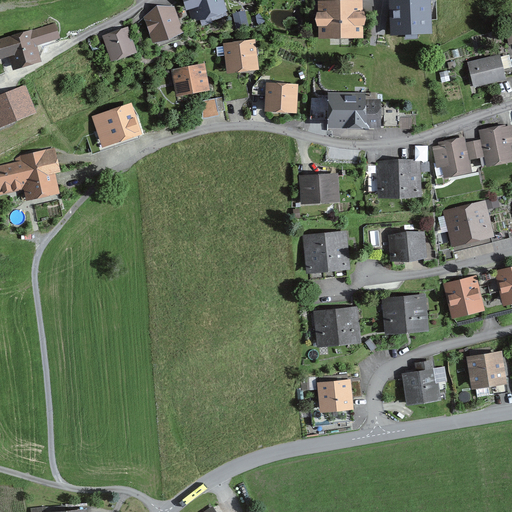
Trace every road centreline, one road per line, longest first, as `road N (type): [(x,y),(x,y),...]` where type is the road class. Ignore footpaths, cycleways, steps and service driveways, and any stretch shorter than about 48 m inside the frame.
road 1 (residential): [(511,106),(397,144),(213,127),(155,145),(106,177)]
road 2 (track): [(106,177),(44,243),(34,270),(52,459),(67,487)]
road 3 (unclassified): [(378,433),(246,462),(167,511)]
road 4 (residential): [(378,433),(374,391),(392,365),(511,329)]
road 5 (residential): [(511,252),(368,279)]
road 6 (unclassified): [(511,411),(378,433)]
